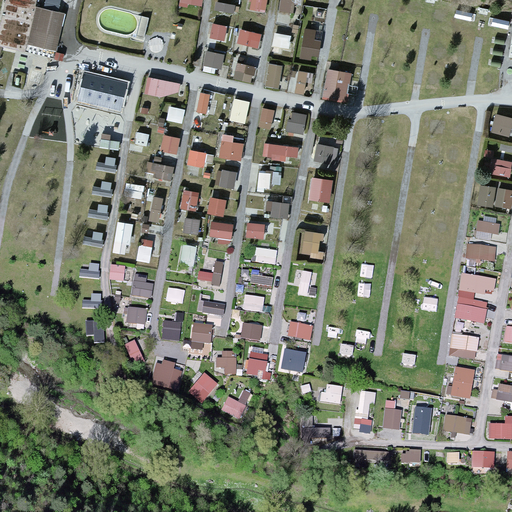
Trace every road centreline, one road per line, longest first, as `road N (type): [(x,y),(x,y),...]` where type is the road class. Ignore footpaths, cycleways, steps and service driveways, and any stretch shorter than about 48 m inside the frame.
road 1 (track): [(138,63),(104,278),(119,372),(139,392),(292,454),(350,441),(465,447),(483,429),(511,255)]
road 2 (track): [(200,357),(163,348),(154,322),(209,0)]
road 3 (track): [(374,20),(317,344)]
road 4 (track): [(278,323),(335,0)]
road 5 (track): [(427,34),(379,351)]
road 6 (track): [(276,0),(232,297)]
road 7 (track): [(485,102),(443,361)]
road 8 (track): [(57,89),(67,104),(71,159),(54,294)]
road 9 (track): [(57,89),(24,143),(0,235)]
